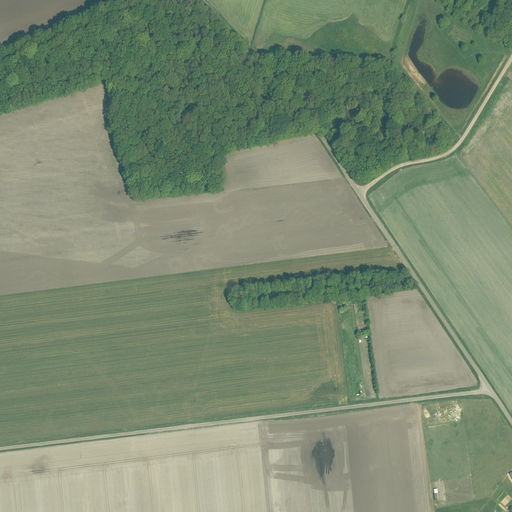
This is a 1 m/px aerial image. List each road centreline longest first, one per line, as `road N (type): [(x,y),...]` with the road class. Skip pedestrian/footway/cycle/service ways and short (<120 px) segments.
road 1 (unclassified): [(0,448),(489,388)]
road 2 (unclassified): [(358,193),(286,93),(194,0)]
road 3 (unclassified): [(489,388),(358,193)]
road 4 (unclassified): [(358,193),(395,168),(451,150),(511,56)]
road 5 (track): [(0,53),(127,0)]
